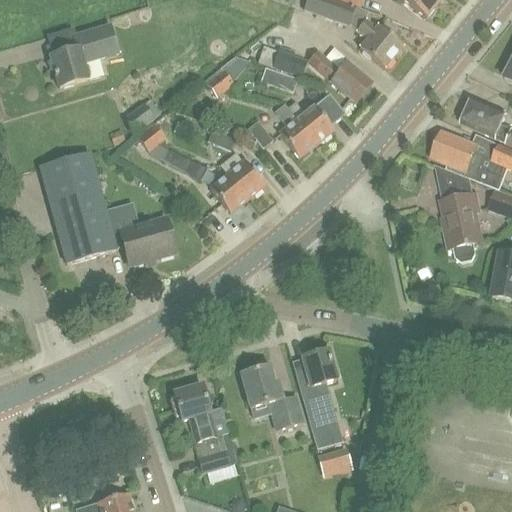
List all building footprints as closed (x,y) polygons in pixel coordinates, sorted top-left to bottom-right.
[(350,29),(357,10),(329,0),(310,0),(310,2),(306,13),(350,29)] [(360,11),(363,0),(329,0),(357,10),(360,11)] [(442,0),(441,0),(401,0),(427,20),(442,0)] [(377,32),(366,23),(358,34),(368,42),(361,51),(364,54),(362,56),(371,63),(373,60),(385,70),(404,48),(380,28),(377,32)] [(110,27),(98,31),(75,38),(78,51),(52,59),(61,90),(88,82),(84,66),(106,59),(118,55),(110,27)] [(278,53),(263,48),(257,65),(272,70),(271,73),(297,82),(300,83),(307,63),(292,58),(293,54),(279,49),(278,53)] [(342,73),(326,60),(318,52),(308,63),(317,71),(357,105),(373,85),(349,65),(342,73)] [(297,82),(271,73),(265,71),(260,85),(292,96),(297,82)] [(215,79),(226,93),(234,87),(222,73),(215,79)] [(217,101),(226,93),(215,79),(206,87),(217,101)] [(511,131),(502,127),(506,117),(473,102),(462,127),(511,148),(511,131)] [(304,117),(295,106),(287,111),(284,108),(281,110),(289,113),(315,147),(333,133),(314,109),(304,117)] [(136,137),(155,122),(144,107),(124,123),(136,137)] [(298,160),(315,147),(289,113),(281,110),(274,116),(286,131),(279,136),(298,160)] [(263,152),(272,144),(258,124),(248,132),(263,152)] [(192,163),(167,153),(158,148),(165,142),(154,127),(137,141),(149,155),(163,163),(185,175),(192,163)] [(114,148),(126,144),(121,132),(109,136),(114,148)] [(231,154),(235,143),(212,133),(208,144),(231,154)] [(474,154),(477,149),(443,135),(433,162),(478,180),(481,172),(481,171),(482,171),(482,170),(483,170),(483,169),(483,168),(483,167),(486,159),(474,154)] [(511,153),(500,148),(493,165),(511,173),(511,153)] [(111,235),(89,155),(39,169),(66,266),(113,254),(113,252),(123,249),(129,268),(175,256),(165,220),(111,235)] [(247,202),(264,188),(244,164),(227,178),(247,202)] [(230,216),(247,202),(227,178),(211,191),(230,216)] [(511,219),(511,201),(496,195),(490,211),(511,219)] [(476,256),(474,247),(482,245),(476,215),(480,214),(477,196),(441,204),(447,234),(445,235),(449,252),(455,250),(457,260),(462,265),(472,263),(476,256)] [(511,303),(511,259),(501,257),(493,300),(511,303)] [(325,386),(336,383),(327,353),(301,361),(306,378),(295,381),(310,436),(312,435),(315,448),(338,441),(334,429),(325,431),(321,418),(333,414),(325,386)] [(273,386),(269,370),(240,377),(249,412),(268,407),(276,433),(302,426),(296,403),(283,406),(277,385),(273,386)] [(209,414),(202,388),(173,396),(181,423),(191,420),(197,444),(194,445),(198,461),(197,461),(201,476),(236,466),(221,411),(209,414)] [(319,461),(324,479),(352,471),(347,454),(319,461)] [(109,475),(122,480),(127,467),(113,463),(109,475)] [(54,498),(77,492),(81,491),(77,475),(73,476),(50,483),(54,498)] [(132,511),(128,497),(77,511),(132,511)] [(231,511),(242,511),(244,509),(243,504),(238,502),(233,503),(231,507),(231,511)]
